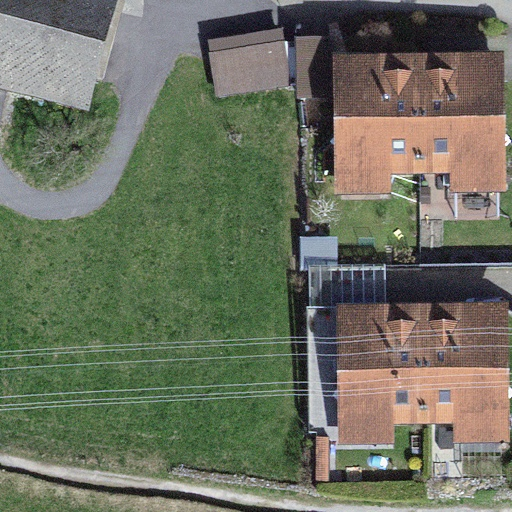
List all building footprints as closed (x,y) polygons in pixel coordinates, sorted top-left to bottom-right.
[(0,0),(0,88),(81,111),(111,0),(0,0)] [(282,35),(211,47),(214,68),(219,98),(299,86),(299,85),(298,45),(284,45),(282,35)] [(299,85),(332,85),(331,46),(298,45),(299,85)] [(457,83),(499,82),(498,61),(457,62),(457,69),(457,83)] [(339,85),(380,84),(380,71),(380,63),(338,64),(339,85)] [(457,83),(457,69),(419,70),(420,170),(456,169),(500,168),(500,152),(507,144),(499,136),(499,82),(457,83)] [(340,155),(340,171),(384,170),(420,170),(419,70),(380,71),(380,84),(339,85),(340,139),(332,147),(340,155)] [(299,101),(332,100),(332,85),(299,85),(299,86),(299,101)] [(456,188),(500,188),(500,168),(456,169),(456,188)] [(340,171),(340,190),(384,190),(384,170),(340,171)] [(384,320),(384,270),(309,271),(310,352),(343,352),(343,334),(384,334),(384,320)] [(511,394),(511,314),(505,311),(461,312),(461,319),(461,333),(502,332),(503,386),(511,394)] [(511,394),(503,386),(502,332),(461,333),(461,319),(422,320),(424,420),(460,419),(504,418),(503,402),(511,394)] [(344,404),(344,420),(388,420),(424,420),(422,320),(384,320),(384,334),(343,334),(343,352),(310,352),(312,421),(327,421),(327,403),(334,395),(344,404)] [(504,438),(504,418),(460,419),(460,438),(504,438)] [(344,440),(388,439),(388,420),(344,420),(344,440)]
